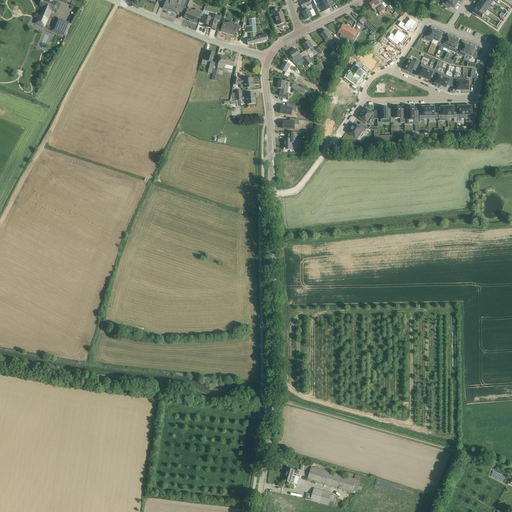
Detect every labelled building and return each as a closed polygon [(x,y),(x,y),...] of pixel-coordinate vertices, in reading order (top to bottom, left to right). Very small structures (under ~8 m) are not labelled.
[(39,16),(36,23),(44,26),(46,20),(47,19),(51,10),(53,12),(57,4),(57,3),(53,1),(53,0),(52,0),(41,0),(39,6),(42,7),(41,8),(38,16),(39,16)] [(171,1),(168,0),(166,0),(163,8),(174,13),(176,10),(181,13),(186,0),(179,0),(177,5),(170,2),(171,1)] [(321,0),(323,3),(321,4),(324,13),(331,10),(329,6),(334,4),(331,0),(321,0)] [(381,3),(380,2),(378,0),(374,0),(369,4),(373,9),(375,12),(377,11),(379,14),(385,10),(381,3)] [(452,0),(445,0),(443,5),(449,9),(451,6),(455,8),(458,3),(452,0)] [(482,0),(480,4),(488,9),(491,5),(483,0),(482,0)] [(485,14),(488,9),(480,4),(477,8),(485,14)] [(312,17),(310,13),(309,10),(307,10),(306,7),(302,8),(304,12),(303,12),(306,20),(312,17)] [(402,16),(406,12),(398,7),(395,11),(402,16)] [(274,15),(276,20),(277,25),(285,22),(282,12),(278,13),(276,8),(272,10),(271,10),(273,15),(274,15)] [(481,18),(485,14),(477,8),(473,13),(481,18)] [(190,12),(187,10),(184,17),(192,21),(191,22),(195,23),(196,22),(196,23),(198,18),(200,19),(203,12),(196,9),(194,10),(193,11),(191,10),(190,12)] [(215,30),(216,25),(218,20),(219,21),(220,17),(211,14),(210,17),(203,16),(202,20),(203,21),(202,23),(208,25),(207,27),(215,30)] [(368,21),(365,19),(362,15),(358,20),(361,23),(364,25),(368,21)] [(401,21),(398,25),(407,32),(408,30),(410,31),(416,22),(408,16),(403,23),(401,21)] [(253,19),(249,19),(249,26),(245,26),(246,32),(250,32),(250,39),(247,40),(248,46),(249,45),(248,45),(260,42),(268,40),(266,35),(256,38),(255,32),(256,31),(256,21),(253,21),(253,19)] [(239,28),(244,29),(245,24),(242,22),(241,25),(237,24),(236,27),(223,23),(221,31),(234,35),(235,32),(238,33),(239,28)] [(55,24),(52,31),(65,36),(68,28),(64,26),(63,27),(55,24)] [(348,37),(353,29),(343,24),(338,32),(348,37)] [(372,25),(369,28),(371,31),(370,33),(372,35),(377,29),(372,25)] [(354,29),(353,29),(348,37),(346,41),(348,43),(347,45),(354,44),(360,32),(354,29)] [(428,30),(424,39),(426,40),(428,41),(432,43),(433,39),(437,31),(432,29),(430,32),(428,30)] [(331,36),(330,34),(326,30),(321,34),(325,38),(326,40),(325,41),(327,44),(333,39),(330,36),(331,36)] [(404,41),(407,37),(398,31),(395,36),(392,34),(391,34),(388,38),(397,45),(399,42),(401,44),(402,44),(403,42),(404,41)] [(443,34),(437,31),(433,39),(439,42),(438,45),(440,46),(444,38),(441,36),(443,34)] [(444,38),(440,46),(449,49),(453,39),(448,36),(447,39),(444,38)] [(459,41),(453,39),(449,49),(454,52),(457,54),(460,45),(458,44),(459,41)] [(313,47),(312,45),(309,41),(304,44),(307,50),(306,51),(309,56),(313,53),(312,52),(314,50),(312,47),(313,47)] [(340,46),(337,52),(341,54),(344,48),(343,48),(346,43),(343,41),(340,46)] [(385,49),(387,51),(393,55),(397,50),(394,47),(395,44),(391,41),(385,49)] [(463,46),(460,45),(457,54),(465,57),(466,54),(470,46),(464,43),(463,46)] [(475,48),(470,46),(466,54),(476,58),(477,53),(474,51),(475,48)] [(296,49),(290,53),(292,56),(290,58),(292,60),(295,63),(299,60),(302,58),(296,49)] [(373,55),(366,50),(364,54),(366,56),(362,62),(371,69),(372,69),(375,66),(374,65),(376,63),(373,60),(370,58),(373,55)] [(205,61),(211,63),(214,53),(208,51),(206,59),(203,58),(201,64),(204,65),(205,61)] [(389,61),(393,55),(387,51),(383,56),(389,61)] [(233,67),(234,64),(235,59),(220,56),(219,61),(217,67),(225,69),(225,65),(233,67)] [(307,56),(303,60),(308,66),(312,62),(307,56)] [(409,60),(405,70),(411,72),(413,70),(416,71),(420,61),(417,59),(415,62),(409,60)] [(290,65),(289,64),(285,62),(281,69),(285,72),(286,72),(288,68),(292,70),(294,67),(290,65)] [(325,68),(321,62),(316,66),(320,72),(325,68)] [(357,63),(351,72),(361,78),(365,73),(359,69),(361,66),(357,63)] [(424,65),(419,76),(424,78),(429,67),(424,65)] [(429,67),(424,78),(430,81),(431,78),(434,79),(437,71),(434,70),(429,67)] [(437,71),(434,79),(436,80),(435,83),(441,85),(445,75),(437,71)] [(351,72),(345,81),(350,84),(352,82),(356,85),(361,78),(351,72)] [(445,75),(441,85),(446,88),(448,85),(452,87),(454,78),(445,75)] [(244,88),(248,88),(253,87),(252,78),(243,80),(241,80),(240,84),(244,84),(244,88)] [(454,78),(452,87),(457,87),(457,90),(463,90),(463,78),(454,78)] [(299,86),(300,85),(291,80),(290,81),(293,83),(291,87),(304,94),(306,89),(303,87),(303,88),(299,86)] [(285,81),(284,81),(279,81),(278,88),(281,89),(281,93),(280,93),(279,96),(289,97),(289,93),(288,93),(289,82),(285,82),(285,81)] [(349,102),(350,102),(350,101),(355,94),(351,91),(351,90),(348,89),(343,86),(344,85),(343,85),(343,86),(338,93),(337,93),(338,94),(338,93),(349,102)] [(253,93),(249,94),(245,95),(245,96),(242,96),(241,92),(235,93),(236,101),(242,100),(246,99),(246,105),(255,103),(255,97),(254,97),(253,93)] [(343,104),(338,101),(333,109),(336,111),(344,116),(343,115),(344,114),(345,115),(345,114),(344,114),(347,110),(341,106),(343,104)] [(296,111),(297,107),(287,103),(286,105),(286,106),(282,106),(281,111),(282,111),(282,114),(288,115),(291,115),(292,110),(296,111)] [(467,106),(465,106),(466,115),(466,119),(476,118),(477,109),(472,109),(472,106),(470,106),(470,105),(467,105),(467,106)] [(409,107),(407,108),(408,120),(414,120),(414,125),(419,125),(418,111),(415,111),(414,107),(413,107),(413,106),(409,106),(409,107)] [(423,114),(420,114),(420,122),(423,122),(423,119),(429,119),(428,107),(428,106),(424,106),(424,107),(423,107),(423,114)] [(460,112),(458,112),(458,122),(462,122),(462,119),(466,119),(466,115),(465,106),(460,106),(460,112)] [(382,108),(381,108),(381,119),(385,119),(385,123),(392,123),(391,114),(388,114),(388,108),(386,108),(386,107),(382,107),(382,108)] [(396,108),(394,108),(394,118),(400,118),(401,123),(405,123),(404,109),(401,109),(401,108),(400,108),(400,107),(396,107),(396,108)] [(434,107),(428,107),(429,119),(438,119),(438,113),(435,113),(434,107)] [(442,113),(439,113),(439,119),(442,119),(442,116),(448,116),(447,107),(442,107),(442,113)] [(454,107),(447,107),(448,116),(448,119),(457,118),(457,112),(454,112),(454,107)] [(362,115),(360,118),(368,124),(373,117),(374,117),(374,119),(378,119),(378,111),(374,111),(374,113),(373,113),(367,109),(364,112),(362,115)] [(344,116),(336,111),(332,116),(330,114),(328,116),(332,119),(334,117),(340,121),(342,117),(343,118),(343,117),(342,117),(343,116),(344,116)] [(299,124),(299,119),(290,118),(290,122),(283,121),(283,129),(295,129),(295,124),(299,124)] [(352,130),(350,133),(356,137),(358,139),(364,130),(365,131),(367,127),(361,123),(359,126),(356,124),(354,128),(353,127),(351,129),(352,130)] [(296,133),(288,133),(288,136),(288,139),(285,139),(285,145),(284,145),(284,149),(284,150),(292,150),(292,149),(293,149),(294,149),(294,148),(294,147),(294,146),(293,146),(292,145),(292,143),(296,143),(296,136),(298,136),(298,134),(296,134),(296,133)] [(356,479),(311,466),(307,480),(352,493),(353,491),(357,492),(359,483),(358,483),(359,481),(356,480),(356,479)] [(287,468),(284,480),(289,482),(291,482),(298,484),(300,477),(293,475),(295,470),(292,469),(287,468)] [(332,493),(323,491),(314,488),(312,494),(307,493),(305,499),(329,506),(330,501),(334,503),(336,496),(332,495),(332,493)]
